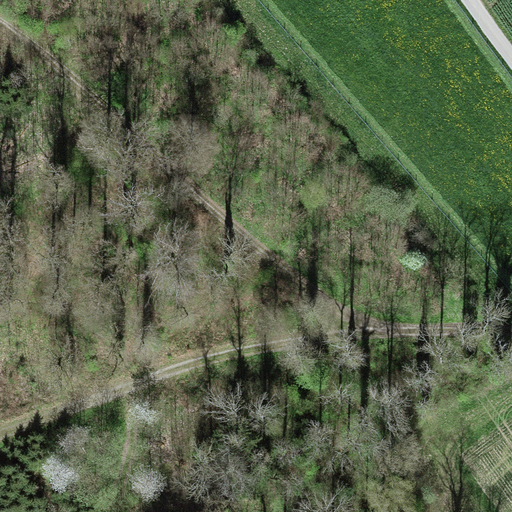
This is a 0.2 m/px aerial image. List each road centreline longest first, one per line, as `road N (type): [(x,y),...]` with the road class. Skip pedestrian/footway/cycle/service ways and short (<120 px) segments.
road 1 (track): [(511,330),(386,330),(338,307),(0,23)]
road 2 (track): [(386,330),(177,368),(0,431)]
